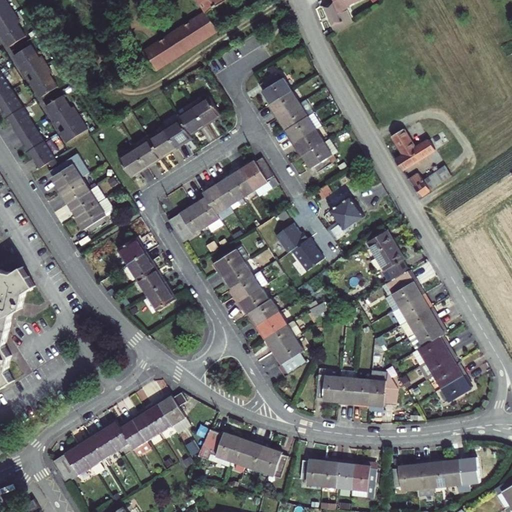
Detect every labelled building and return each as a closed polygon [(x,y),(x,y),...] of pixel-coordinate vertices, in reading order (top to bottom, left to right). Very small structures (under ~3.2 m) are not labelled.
[(0,0),(0,25),(2,28),(0,29),(0,34),(3,39),(4,39),(9,47),(26,37),(18,24),(20,22),(5,0),(0,0)] [(111,0),(112,0),(199,0),(207,12),(145,51),(157,69),(219,29),(208,12),(226,0),(111,0)] [(318,0),(328,23),(346,12),(341,0),(318,0)] [(36,90),(41,98),(58,87),(50,74),(52,73),(42,56),(39,58),(31,45),(14,56),(20,64),(19,64),(24,73),(29,70),(34,79),(30,82),(35,90),(36,90)] [(0,70),(0,102),(6,112),(4,113),(11,124),(13,123),(27,146),(26,147),(32,158),(34,156),(42,168),(56,159),(0,70)] [(263,91),(271,105),(293,91),(285,78),(281,80),(277,74),(262,84),(265,90),(263,91)] [(293,91),(271,105),(274,109),(272,111),(277,119),(301,104),(293,91)] [(64,96),(46,107),(52,115),(51,115),(57,124),(61,121),(66,130),(61,134),(63,137),(64,137),(67,143),(88,130),(79,115),(74,107),(72,108),(64,96)] [(212,98),(196,108),(207,126),(222,116),(212,98)] [(284,125),(288,130),(309,116),(315,113),(307,100),(301,104),(277,119),(282,126),(284,125)] [(192,135),(207,126),(196,108),(181,118),(183,121),(192,135)] [(309,116),(317,129),(323,126),(315,113),(309,116)] [(289,137),(294,145),(317,129),(309,116),(288,130),(291,136),(289,137)] [(167,130),(178,148),(193,138),(192,135),(183,121),(167,130)] [(398,147),(390,153),(397,164),(406,158),(428,143),(430,142),(422,130),(409,140),(397,121),(386,129),(398,147)] [(301,151),(304,156),(325,142),(317,129),(294,145),(298,152),(301,151)] [(178,148),(167,130),(152,140),(163,157),(178,148)] [(325,142),(304,156),(312,169),(314,167),(318,173),(334,163),(330,157),(338,152),(330,139),(325,142)] [(147,167),(163,157),(152,140),(137,149),(147,167)] [(147,167),(137,149),(121,159),(132,177),(147,167)] [(53,178),(62,191),(83,177),(91,172),(79,154),(52,171),(55,176),(53,178)] [(275,176),(274,175),(264,158),(257,162),(256,160),(250,164),(249,162),(241,167),(256,190),(269,182),(268,180),(275,176)] [(411,168),(402,174),(413,191),(443,169),(437,159),(416,176),(411,168)] [(235,173),(230,177),(243,198),(256,190),(241,167),(234,172),(235,173)] [(62,191),(70,203),(91,190),(83,177),(62,191)] [(243,198),(230,177),(225,180),(224,178),(216,183),(231,206),(243,198)] [(231,206),(216,183),(209,188),(210,189),(205,193),(207,197),(218,214),(231,206)] [(70,203),(78,216),(99,202),(91,190),(70,203)] [(218,214),(207,197),(202,200),(201,199),(193,203),(208,227),(212,233),(225,225),(218,214)] [(352,197),(332,211),(341,224),(333,229),(337,236),(346,230),(348,233),(356,226),(357,223),(365,217),(352,197)] [(99,202),(78,216),(86,229),(88,228),(92,234),(107,224),(107,223),(104,218),(108,215),(99,202)] [(170,221),(184,242),(208,227),(193,203),(186,208),(187,210),(170,221)] [(385,271),(391,281),(409,271),(403,260),(405,259),(388,231),(369,242),(385,270),(385,271)] [(137,237),(120,249),(130,264),(147,253),(137,237)] [(311,237),(293,250),(308,271),(325,259),(315,245),(316,245),(311,237)] [(246,262),(251,260),(243,246),(238,249),(246,262)] [(246,262),(238,249),(217,263),(220,268),(218,270),(223,277),(246,262)] [(156,268),(147,253),(130,264),(139,279),(156,268)] [(281,276),(285,273),(277,261),(273,263),(281,276)] [(229,283),(233,289),(254,275),(246,262),(223,277),(227,284),(229,283)] [(0,389),(14,380),(8,371),(11,356),(5,346),(13,314),(21,308),(22,309),(25,292),(34,286),(23,268),(14,274),(0,270),(0,389)] [(139,279),(149,294),(166,283),(156,268),(139,279)] [(234,295),(239,302),(262,288),(269,284),(261,271),(254,275),(233,289),(236,294),(234,295)] [(387,284),(393,294),(401,308),(425,294),(420,286),(418,287),(409,271),(391,281),(387,284)] [(176,299),(166,283),(149,294),(159,310),(176,299)] [(262,288),(239,302),(243,310),(245,309),(249,314),(251,313),(270,301),(262,288)] [(387,298),(394,311),(401,308),(393,294),(387,298)] [(394,311),(402,325),(431,308),(428,302),(429,301),(425,294),(401,308),(394,311)] [(253,319),(258,327),(281,312),(273,299),(270,301),(251,313),(254,318),(253,319)] [(311,309),(319,324),(324,321),(321,315),(327,311),(324,304),(319,306),(317,302),(310,306),(312,309),(311,309)] [(431,308),(402,325),(410,337),(440,320),(435,311),(434,313),(431,308)] [(264,333),(267,338),(289,325),(281,312),(258,327),(262,334),(264,333)] [(440,320),(410,337),(418,351),(441,337),(446,334),(443,328),(445,327),(440,320)] [(269,345),(273,352),(297,338),(302,334),(295,321),(289,325),(267,338),(270,344),(269,345)] [(441,337),(418,351),(414,353),(422,366),(451,349),(447,341),(445,342),(441,337)] [(297,338),(273,352),(278,360),(279,358),(283,364),(280,367),(286,377),(307,364),(301,353),(305,351),(297,338)] [(428,380),(435,375),(457,363),(454,358),(456,356),(451,349),(422,366),(420,367),(428,380)] [(435,375),(443,389),(466,375),(462,367),(460,368),(457,363),(435,375)] [(342,377),(340,402),(346,402),(346,405),(355,406),(357,378),(358,372),(343,370),(342,377)] [(372,379),(370,405),(385,406),(385,404),(397,405),(399,389),(388,373),(373,372),(372,379)] [(324,401),(340,402),(342,377),(320,374),(318,397),(324,398),(324,401)] [(466,375),(443,389),(450,402),(472,389),(469,383),(471,382),(466,375)] [(357,378),(355,406),(364,407),(364,404),(370,405),(372,379),(357,378)] [(183,392),(175,397),(181,407),(188,401),(183,392)] [(159,402),(174,425),(187,417),(181,407),(175,397),(174,395),(168,399),(167,397),(159,402)] [(153,408),(148,412),(161,433),(174,425),(159,402),(152,406),(153,408)] [(141,413),(134,418),(149,441),(161,433),(148,412),(143,415),(141,413)] [(127,424),(122,428),(131,443),(140,456),(153,448),(149,441),(134,418),(126,422),(127,424)] [(131,443),(122,428),(118,421),(112,424),(111,423),(104,427),(119,451),(131,443)] [(97,434),(92,438),(106,459),(119,451),(104,427),(96,432),(97,434)] [(225,434),(211,429),(199,456),(210,460),(212,454),(232,461),(241,437),(226,432),(225,434)] [(247,439),(241,437),(232,461),(238,463),(236,469),(245,472),(246,466),(256,440),(247,437),(247,439)] [(85,439),(78,444),(93,467),(97,474),(105,469),(101,462),(106,459),(92,438),(86,441),(85,439)] [(264,443),(256,440),(246,466),(261,471),(269,447),(263,445),(264,443)] [(53,462),(67,483),(93,467),(78,444),(70,449),(71,450),(53,462)] [(284,452),(269,447),(261,471),(282,479),(290,457),(283,454),(284,452)] [(230,467),(232,461),(212,454),(210,460),(230,467)] [(468,458),(446,461),(449,486),(459,485),(460,492),(471,491),(470,483),(480,482),(477,459),(468,460),(468,458)] [(324,486),(327,461),(311,459),(311,461),(304,460),(302,479),(308,480),(308,484),(324,486)] [(338,488),(341,460),(333,459),(332,461),(327,461),(324,486),(338,488)] [(449,486),(446,461),(440,461),(439,459),(430,460),(433,488),(449,486)] [(350,461),(341,460),(338,488),(353,489),(356,464),(350,464),(350,461)] [(434,493),(433,488),(430,460),(421,461),(422,463),(416,464),(419,489),(419,495),(434,493)] [(372,466),(356,464),(353,489),(353,496),(375,498),(378,469),(372,468),(372,466)] [(403,491),(419,489),(416,464),(400,466),(400,468),(394,469),(396,487),(402,487),(403,491)] [(498,496),(506,508),(511,504),(511,478),(496,488),(500,494),(498,496)] [(35,499),(24,506),(27,511),(32,511),(40,507),(35,499)]
